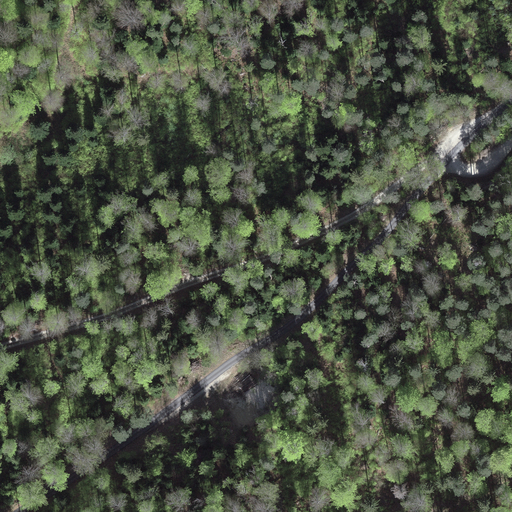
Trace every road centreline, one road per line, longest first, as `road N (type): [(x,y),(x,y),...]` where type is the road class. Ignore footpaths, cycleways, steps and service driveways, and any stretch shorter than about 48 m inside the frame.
road 1 (unclassified): [(17,511),(299,317),(511,99)]
road 2 (track): [(0,349),(322,233),(429,162),(473,170),(511,142)]
